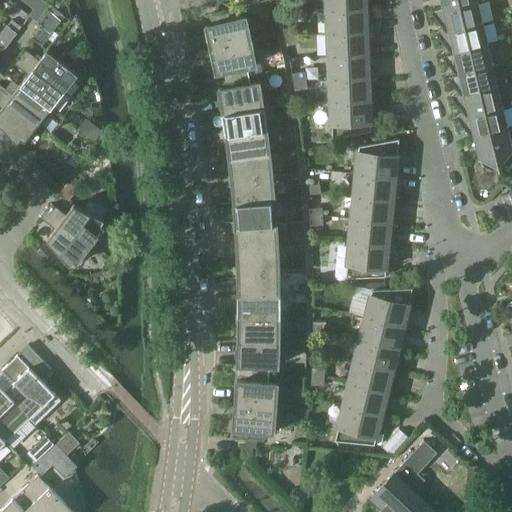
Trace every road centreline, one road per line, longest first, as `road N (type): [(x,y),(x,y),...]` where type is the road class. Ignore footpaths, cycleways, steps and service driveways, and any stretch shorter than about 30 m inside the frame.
road 1 (tertiary): [(187,389),(177,178),(144,1)]
road 2 (residential): [(440,205),(399,0)]
road 3 (residential): [(429,407),(440,205)]
road 4 (residential): [(511,463),(463,274)]
road 5 (residential): [(0,145),(38,185),(34,207),(0,250)]
